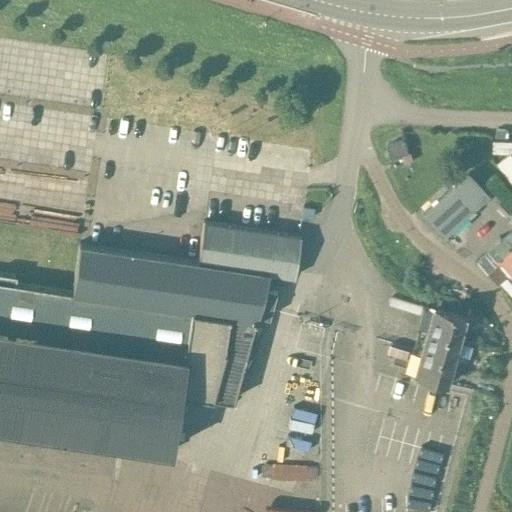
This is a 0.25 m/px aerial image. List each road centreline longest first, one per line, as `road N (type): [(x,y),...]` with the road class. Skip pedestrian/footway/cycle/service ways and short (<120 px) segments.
road 1 (unclassified): [(360,137),(412,235),(483,288),(511,334)]
road 2 (unclassified): [(362,96),(394,113),(511,120)]
road 3 (tertiary): [(364,13),(442,18),(511,7)]
road 4 (unclassified): [(511,377),(476,511)]
